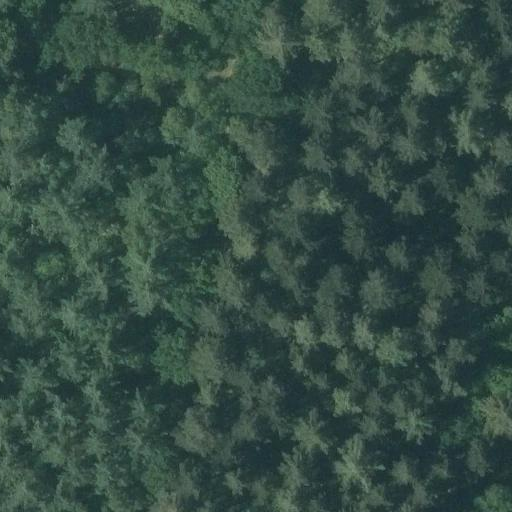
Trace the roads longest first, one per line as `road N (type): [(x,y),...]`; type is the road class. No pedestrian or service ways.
road 1 (track): [(252,0),(142,511)]
road 2 (track): [(228,106),(0,51)]
